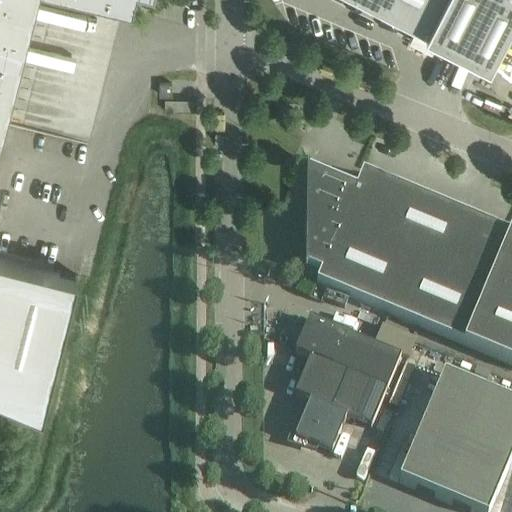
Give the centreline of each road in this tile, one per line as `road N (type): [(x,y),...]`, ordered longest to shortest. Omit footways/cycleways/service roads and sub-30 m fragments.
road 1 (unclassified): [(245,501),(228,466),(229,49)]
road 2 (unclassified): [(511,156),(278,57),(229,49)]
